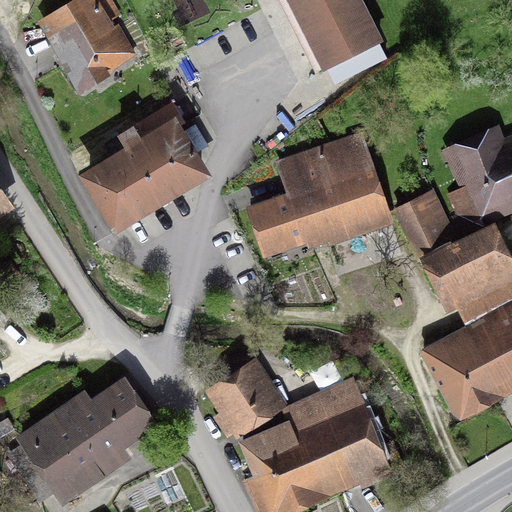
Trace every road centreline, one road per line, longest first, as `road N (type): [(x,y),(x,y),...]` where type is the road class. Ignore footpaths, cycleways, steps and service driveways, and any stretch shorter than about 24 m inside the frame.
road 1 (residential): [(150,369),(173,333),(189,281),(104,234),(69,180),(0,35)]
road 2 (track): [(189,281),(231,303),(343,316),(389,334),(413,366),(457,472)]
road 3 (residential): [(0,166),(90,308),(150,369)]
road 4 (residential): [(150,369),(237,511)]
